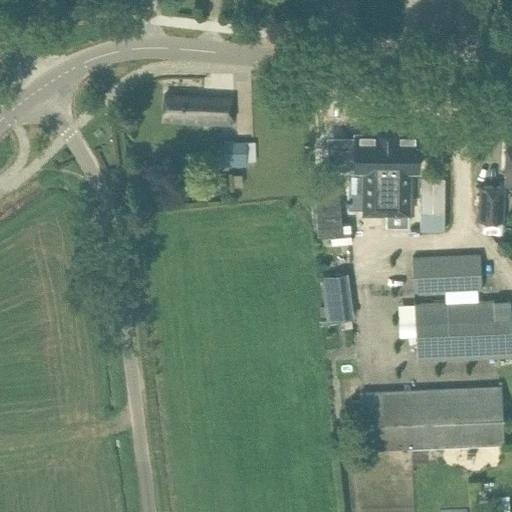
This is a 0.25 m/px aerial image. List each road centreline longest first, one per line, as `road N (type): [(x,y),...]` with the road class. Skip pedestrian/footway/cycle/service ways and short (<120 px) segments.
road 1 (unclassified): [(511,74),(137,49),(93,59),(43,87)]
road 2 (unclassified): [(148,511),(114,230),(86,159),(43,87)]
